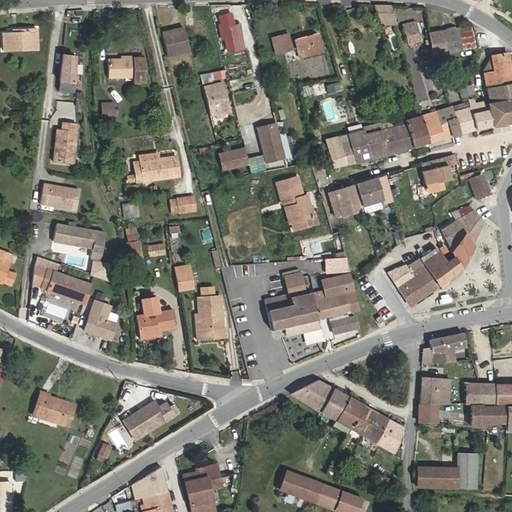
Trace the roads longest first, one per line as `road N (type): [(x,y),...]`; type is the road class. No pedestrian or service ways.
road 1 (unknown): [(152,0),(187,145),(232,281),(248,280)]
road 2 (residential): [(0,317),(63,349),(244,401)]
road 3 (secondary): [(244,401),(413,332)]
road 4 (residential): [(411,511),(413,332)]
road 5 (residential): [(511,136),(383,167)]
